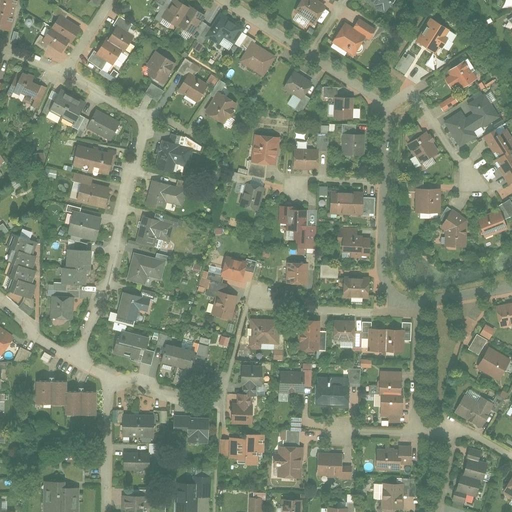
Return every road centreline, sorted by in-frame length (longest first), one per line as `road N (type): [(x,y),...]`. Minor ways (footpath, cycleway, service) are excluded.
road 1 (residential): [(64,72),(131,108),(146,127),(75,358)]
road 2 (residential): [(255,297),(411,310)]
road 3 (residential): [(387,108),(408,87),(473,184)]
road 4 (residential): [(411,310),(387,287),(381,267),(385,181)]
road 5 (residential): [(105,511),(111,379)]
road 6 (residential): [(411,310),(418,430)]
